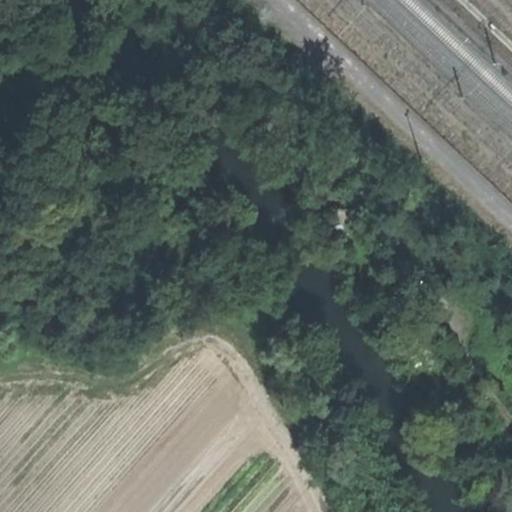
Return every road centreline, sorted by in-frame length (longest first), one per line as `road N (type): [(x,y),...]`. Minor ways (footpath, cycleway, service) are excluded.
road 1 (track): [(511,219),(277,0)]
road 2 (track): [(511,424),(366,229)]
